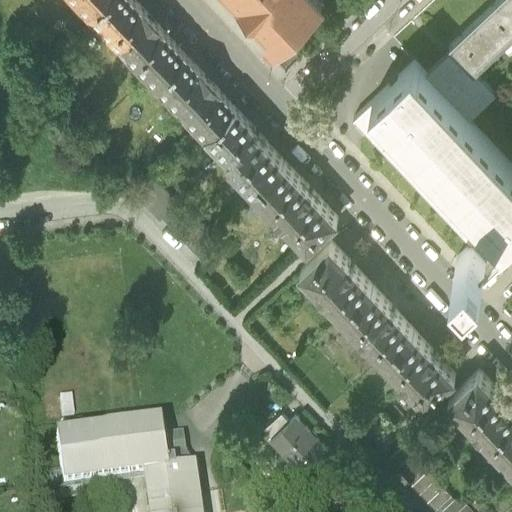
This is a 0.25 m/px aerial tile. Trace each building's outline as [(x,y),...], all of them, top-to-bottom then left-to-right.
[(143,65),(170,37),(135,0),(89,0),(86,4),(143,65)] [(236,0),(247,11),(249,10),(275,39),(317,0),(236,0)] [(481,18),(504,44),(511,36),(511,0),(500,0),(494,5),(481,18)] [(504,44),(481,18),(452,45),(475,70),(504,44)] [(170,37),(143,65),(201,126),(227,98),(170,37)] [(475,70),(452,45),(445,52),(425,70),(469,118),(496,93),(475,70)] [(392,80),(354,116),(472,242),(457,256),(471,272),(511,233),(511,163),(469,118),(425,70),(415,59),(392,80)] [(255,183),(281,156),(227,98),(201,126),(255,183)] [(255,183),(308,242),(338,213),(281,156),(255,183)] [(173,210),(214,256),(231,240),(189,195),(186,197),(163,172),(146,187),(171,214),(173,210)] [(343,312),(372,284),(330,240),(301,267),(343,312)] [(384,356),(413,328),(372,284),(343,312),(384,356)] [(413,328),(384,356),(425,401),(455,373),(413,328)] [(507,458),(511,453),(511,403),(479,368),(450,396),(507,458)] [(262,429),(269,438),(289,420),(282,412),(262,429)] [(289,420),(269,438),(305,478),(332,454),(296,414),(289,420)] [(163,424),(55,441),(63,488),(145,477),(150,511),(203,511),(198,470),(169,474),(163,424)] [(414,452),(406,444),(391,458),(398,466),(414,452)] [(421,460),(414,452),(398,466),(406,474),(421,460)] [(429,469),(421,460),(406,474),(414,483),(429,469)] [(437,477),(429,469),(414,483),(422,491),(437,477)] [(445,485),(437,477),(422,491),(429,499),(445,485)] [(453,494),(445,485),(429,499),(437,508),(453,494)] [(449,511),(460,502),(453,494),(437,508),(441,511),(449,511)] [(466,511),(468,510),(460,502),(449,511),(466,511)]
